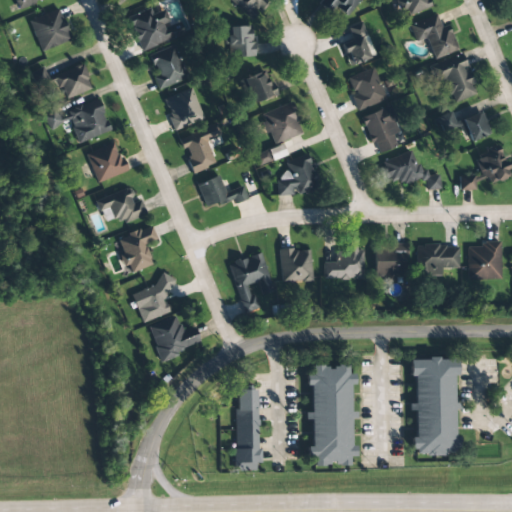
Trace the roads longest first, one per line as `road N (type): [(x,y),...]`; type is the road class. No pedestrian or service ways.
road 1 (tertiary): [(145,511),(145,471),(170,408),(236,352),(286,337),(511,329)]
road 2 (residential): [(236,352),(88,0)]
road 3 (residential): [(190,242),(268,220),(511,209)]
road 4 (residential): [(370,215),(298,43)]
